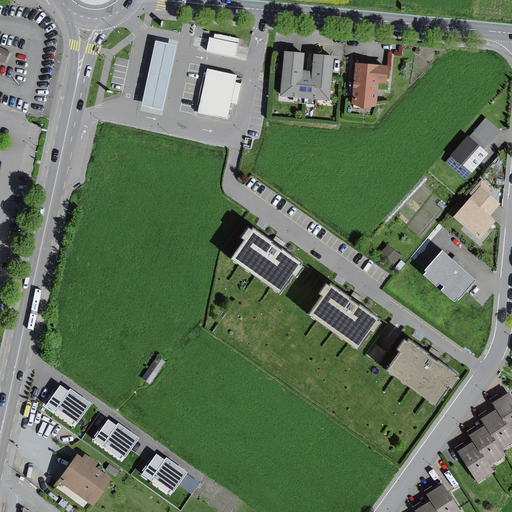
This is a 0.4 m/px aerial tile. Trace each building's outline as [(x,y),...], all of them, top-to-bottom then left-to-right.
[(212,35),(208,53),(238,60),(242,41),(212,35)] [(179,48),(158,43),(145,107),(166,111),(179,48)] [(9,52),(0,47),(0,58),(5,61),(9,52)] [(308,57),(287,55),(284,98),(334,102),(337,60),(315,58),(314,73),(307,73),(308,57)] [(393,69),(358,67),(356,106),(380,108),(382,86),(392,86),(393,69)] [(239,77),(209,71),(200,115),(230,121),(239,77)] [(482,117),(448,156),(467,173),(485,153),(482,150),(498,131),(482,117)] [(464,198),(447,216),(473,239),(490,221),(485,217),(497,204),(484,193),(489,188),(479,179),(466,193),(469,196),(466,199),(464,198)] [(245,241),(231,260),(280,294),(293,275),(296,277),(303,268),(300,265),(302,263),(282,249),(281,250),(272,244),(273,243),(254,229),(252,231),(249,229),(242,239),(245,241)] [(402,255),(388,244),(381,254),(395,264),(402,255)] [(443,249),(427,268),(429,270),(425,274),(438,285),(442,281),(447,285),(443,289),(456,300),(460,296),(462,298),(478,279),(443,249)] [(323,296),(309,315),(357,349),(371,330),(374,332),(381,322),(378,320),(380,318),(360,304),(359,305),(350,299),(351,298),(331,284),(330,286),(327,284),(320,294),(323,296)] [(401,352),(387,371),(435,405),(449,386),(452,388),(459,379),(456,376),(458,374),(438,360),(437,361),(428,355),(429,354),(409,340),(408,342),(405,340),(398,350),(401,352)] [(142,378),(150,383),(166,362),(158,356),(142,378)] [(72,389),(58,409),(79,424),(93,404),(72,389)] [(511,393),(510,391),(495,402),(499,407),(511,426),(511,393)] [(511,426),(499,407),(483,418),(487,424),(504,448),(511,443),(511,426)] [(120,422),(106,442),(127,457),(141,437),(120,422)] [(487,424),(471,434),(475,439),(492,465),(508,454),(504,448),(487,424)] [(475,439),(459,450),(479,481),(496,470),(492,465),(475,439)] [(81,456),(62,484),(96,509),(116,481),(81,456)] [(167,456),(153,476),(174,491),(188,471),(167,456)] [(463,511),(443,483),(428,493),(431,499),(440,511),(463,511)] [(440,511),(431,499),(416,509),(417,511),(440,511)]
